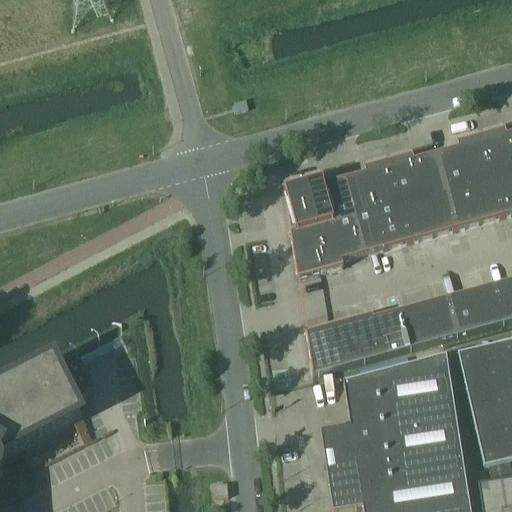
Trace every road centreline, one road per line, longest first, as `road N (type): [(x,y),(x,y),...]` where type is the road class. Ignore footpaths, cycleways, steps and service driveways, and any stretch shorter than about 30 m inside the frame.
road 1 (unclassified): [(246,511),(200,165)]
road 2 (unclassified): [(200,165),(511,83)]
road 3 (unclassified): [(0,224),(200,165)]
road 4 (unknown): [(298,385),(272,199)]
